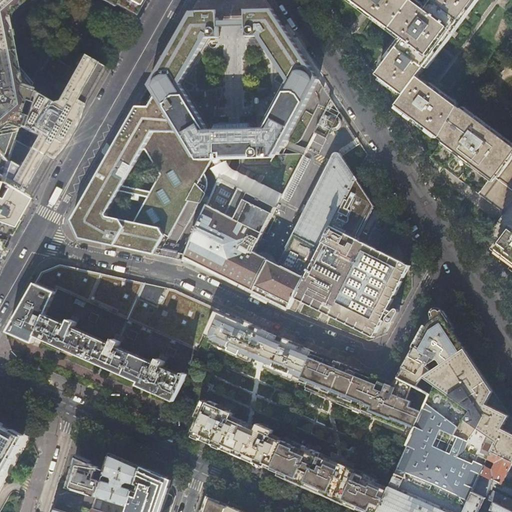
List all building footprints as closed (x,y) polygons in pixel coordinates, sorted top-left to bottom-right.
[(0,0),(0,176),(36,71),(31,69),(23,23),(47,0),(0,0)] [(107,0),(132,14),(138,3),(139,0),(107,0)] [(353,0),(404,37),(426,53),(448,25),(426,9),(413,0),(353,0)] [(419,76),(475,0),(432,0),(426,9),(448,25),(426,53),(404,37),(377,75),(404,95),(419,76)] [(275,155),(275,154),(319,79),(299,50),(300,49),(298,47),(290,35),(290,34),(289,32),(288,32),(280,20),(279,17),(278,17),(275,12),(273,9),(253,9),(245,17),(245,22),(245,37),(257,37),(286,81),(259,127),(250,127),(244,117),(218,117),(212,128),(206,128),(180,83),(206,37),(218,37),(218,22),(218,18),(210,10),(192,10),(186,20),(185,20),(184,22),(184,23),(177,35),(177,34),(175,37),(176,37),(169,49),(167,52),(168,52),(161,64),(160,64),(159,66),(159,67),(152,79),(150,81),(151,82),(149,84),(155,95),(176,129),(191,155),(194,155),(196,158),(209,158),(238,158),(270,158),(272,155),(275,155)] [(218,10),(210,10),(218,18),(218,10)] [(102,67),(48,36),(36,71),(0,176),(0,181),(27,197),(36,182),(54,150),(75,114),(92,84),(102,67)] [(457,105),(419,76),(404,95),(396,105),(440,136),(457,105)] [(133,222),(106,216),(106,213),(115,198),(118,193),(143,148),(154,131),(176,129),(155,95),(149,106),(137,105),(135,108),(134,111),(127,123),(125,125),(126,126),(119,138),(118,138),(117,140),(110,153),(110,152),(108,155),(109,155),(102,167),(101,167),(100,170),(97,177),(94,182),(93,182),(92,184),(92,185),(85,197),(83,199),(84,199),(81,204),(77,211),(76,211),(72,219),(73,219),(72,219),(81,238),(81,239),(87,240),(100,243),(103,244),(104,243),(117,246),(117,247),(120,247),(133,250),(136,251),(136,250),(149,253),(149,254),(152,254),(153,254),(164,236),(160,228),(133,222)] [(226,103),(218,117),(244,117),(237,103),(226,103)] [(511,198),(511,145),(457,105),(440,136),(456,148),(443,164),(504,210),(511,198)] [(326,137),(330,130),(331,130),(334,130),(336,130),(338,129),(339,127),(340,126),(340,124),(340,122),(340,121),(339,119),(338,118),(336,117),(334,116),(332,116),(331,116),(329,117),(324,115),(315,132),(326,137)] [(164,236),(209,158),(196,158),(194,155),(191,155),(176,129),(154,131),(143,148),(145,148),(159,174),(145,199),(142,204),(133,222),(160,228),(164,236)] [(311,265),(356,177),(340,153),(339,153),(338,152),(337,152),(336,152),(335,152),(335,153),(334,153),(333,154),(279,263),(256,250),(280,202),(283,204),(284,202),(281,200),(280,202),(233,179),(223,174),(187,257),(243,285),(289,309),(306,276),(284,266),(290,255),(311,265)] [(281,200),(304,154),(275,154),(275,155),(272,155),(270,158),(238,158),(238,164),(233,179),(280,202),(281,200)] [(356,177),(311,265),(306,276),(289,309),(296,311),(302,301),(376,337),(388,313),(391,314),(391,315),(390,315),(389,316),(389,317),(389,318),(389,319),(389,320),(390,321),(391,321),(392,322),(393,322),(394,321),(400,311),(400,310),(400,309),(399,308),(398,308),(397,308),(397,309),(394,311),(390,309),(411,265),(359,239),(374,209),(375,206),(362,186),(356,177)] [(0,238),(4,239),(27,197),(0,181),(0,238)] [(118,193),(115,198),(142,204),(145,199),(118,193)] [(511,228),(498,246),(511,256),(511,228)] [(58,288),(198,350),(205,335),(217,308),(207,304),(175,289),(151,284),(88,270),(61,265),(42,272),(39,278),(31,292),(22,308),(8,332),(33,343),(34,342),(35,339),(36,336),(140,382),(139,385),(175,401),(188,373),(184,372),(182,375),(164,367),(167,358),(161,355),(157,364),(119,347),(123,338),(116,335),(112,344),(75,328),(79,319),(72,316),(68,325),(46,315),(58,288)] [(283,338),(242,320),(217,308),(205,335),(212,339),(211,340),(229,348),(228,351),(239,356),(242,350),(261,358),(269,362),(266,367),(276,371),(278,366),(286,370),(284,375),(294,380),(296,374),(303,377),(314,351),(283,338)] [(423,377),(466,349),(457,334),(442,312),(438,312),(437,312),(437,313),(436,314),(436,315),(436,316),(432,319),(430,321),(428,324),(398,377),(413,384),(417,386),(423,377)] [(466,349),(423,377),(434,383),(468,407),(463,419),(497,442),(493,451),(511,460),(511,418),(508,412),(476,364),(466,349)] [(385,380),(341,362),(314,351),(303,377),(299,385),(332,399),(333,395),(352,403),(351,406),(383,419),(383,417),(400,424),(401,423),(415,428),(423,411),(410,406),(411,401),(407,399),(413,384),(398,377),(394,383),(385,380)] [(434,383),(430,393),(431,393),(423,411),(415,428),(390,484),(377,511),(465,511),(474,492),(483,473),(486,466),(489,459),(493,451),(497,442),(463,419),(468,407),(434,383)] [(271,437),(273,430),(257,423),(255,430),(250,428),(230,419),(232,413),(203,400),(188,432),(205,440),(255,462),(271,469),(283,442),(271,437)] [(0,476),(22,438),(20,437),(0,424),(0,476)] [(367,511),(377,511),(390,484),(355,469),(346,476),(328,468),(328,457),(285,438),(283,442),(271,469),(297,481),(308,486),(351,504),(365,511),(367,511)] [(128,456),(114,450),(112,453),(127,460),(128,456)] [(511,460),(493,451),(489,459),(496,463),(493,470),(486,466),(483,473),(503,483),(511,465),(511,460)] [(127,460),(112,453),(106,470),(98,496),(130,506),(134,494),(135,490),(125,486),(126,483),(129,481),(137,484),(142,467),(127,460)] [(98,496),(106,470),(105,469),(92,463),(85,460),(76,464),(68,487),(97,497),(98,496)] [(165,476),(142,467),(137,484),(135,490),(134,494),(130,506),(127,511),(162,511),(163,509),(173,503),(174,500),(174,499),(174,497),(171,495),(169,493),(171,485),(168,478),(165,476)] [(511,487),(503,483),(483,473),(474,492),(486,498),(492,484),(494,486),(511,494),(511,500),(499,494),(494,502),(496,503),(511,510),(511,487)] [(479,511),(486,498),(474,492),(465,511),(479,511)] [(225,511),(228,505),(209,496),(207,497),(205,504),(202,511),(225,511)] [(94,507),(102,509),(105,501),(97,498),(94,507)] [(511,511),(511,510),(496,503),(492,510),(496,511),(511,511)]
